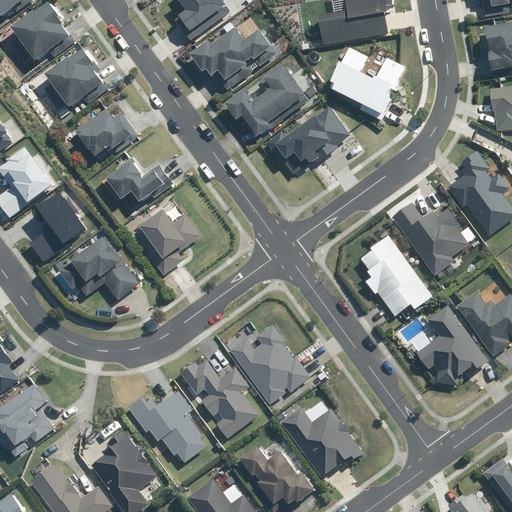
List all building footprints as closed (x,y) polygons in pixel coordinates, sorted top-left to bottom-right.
[(36,0),(0,0),(0,17),(4,23),(36,0)] [(176,0),(185,11),(173,19),(190,42),(230,13),(222,1),(223,0),(176,0)] [(388,0),(345,0),(348,13),(317,18),(322,46),(389,35),(386,14),(391,13),(388,0)] [(511,0),(481,0),(486,18),(511,13),(510,10),(511,9),(511,0)] [(49,2),(14,29),(39,61),(51,52),(57,58),(79,41),(49,2)] [(208,43),(190,55),(201,72),(206,69),(210,76),(214,74),(226,91),(253,73),(247,64),(253,60),(257,67),(275,55),(250,18),(210,45),(208,43)] [(511,21),(484,26),(491,72),(511,69),(511,21)] [(368,57),(348,47),(328,89),(363,106),(360,112),(379,121),(405,68),(386,59),(375,81),(360,73),(368,57)] [(85,49),(49,76),(74,109),(87,99),(91,105),(110,91),(97,73),(101,70),(85,49)] [(236,122),(241,117),(258,138),(308,98),(280,64),(263,79),(271,90),(255,103),(245,91),(224,107),(236,122)] [(511,87),(490,90),(492,111),(495,111),(497,133),(511,131),(511,87)] [(328,107),(288,138),(282,130),(260,147),(271,161),(277,156),(283,163),(289,172),(295,179),(351,137),(328,107)] [(110,109),(80,131),(100,158),(114,148),(118,153),(141,136),(125,114),(118,120),(110,109)] [(0,154),(17,141),(0,120),(0,154)] [(0,199),(0,201),(13,219),(57,186),(49,174),(55,169),(43,153),(35,158),(28,149),(2,169),(16,188),(0,199)] [(463,209),(467,206),(490,237),(511,221),(511,206),(504,195),(511,190),(499,174),(492,179),(486,171),(490,168),(479,151),(460,165),(467,175),(448,189),(463,209)] [(108,179),(109,181),(133,212),(151,197),(154,200),(174,184),(158,165),(147,174),(134,158),(108,179)] [(67,248),(64,245),(86,230),(63,195),(41,209),(54,229),(33,243),(45,262),(67,248)] [(462,228),(448,209),(436,217),(433,212),(424,219),(413,203),(393,218),(435,275),(472,248),(459,230),(462,228)] [(133,236),(136,240),(164,277),(183,262),(177,254),(200,237),(184,216),(173,224),(164,212),(133,236)] [(372,277),(365,282),(375,295),(377,293),(394,317),(409,306),(413,311),(432,297),(388,237),(371,249),(373,251),(360,261),(372,277)] [(140,285),(107,238),(64,267),(87,300),(106,286),(117,301),(140,285)] [(511,294),(494,306),(491,302),(486,305),(478,294),(458,308),(495,358),(511,345),(511,294)] [(489,362),(448,307),(424,325),(428,330),(411,343),(418,352),(415,354),(436,381),(446,373),(453,382),(473,367),(477,371),(489,362)] [(234,346),(230,349),(271,406),(289,392),(291,394),(311,379),(272,326),(258,336),(249,324),(228,339),(234,346)] [(1,395),(19,382),(9,365),(12,362),(0,346),(0,393),(1,395)] [(231,373),(214,350),(181,374),(196,396),(205,390),(210,397),(201,403),(212,418),(219,413),(224,420),(217,425),(228,439),(261,415),(246,394),(251,391),(236,370),(231,373)] [(0,440),(15,460),(51,432),(53,434),(59,429),(42,407),(46,404),(32,386),(0,410),(0,440)] [(150,397),(128,412),(144,435),(149,431),(157,443),(161,440),(173,458),(178,455),(184,464),(210,446),(188,414),(192,412),(178,392),(156,407),(150,397)] [(302,408),(282,423),(322,480),(346,463),(353,458),(357,462),(366,456),(332,410),(313,423),(302,408)] [(158,478),(124,431),(113,439),(117,445),(111,450),(119,460),(102,459),(92,467),(124,511),(141,511),(150,506),(139,491),(158,478)] [(299,505),(317,492),(303,473),(299,476),(274,443),(265,450),(261,445),(241,460),(275,507),(285,499),(290,506),(296,501),(299,505)] [(511,470),(502,457),(483,471),(511,510),(511,470)] [(45,458),(30,470),(36,478),(32,481),(55,511),(109,511),(115,508),(99,488),(83,500),(55,463),(51,466),(45,458)] [(243,496),(236,485),(223,494),(215,481),(188,499),(196,511),(256,511),(245,495),(243,496)] [(494,511),(492,511),(489,511),(474,491),(463,499),(460,495),(447,505),(451,510),(447,511),(494,511)] [(24,511),(13,496),(0,505),(0,508),(2,511),(24,511)]
